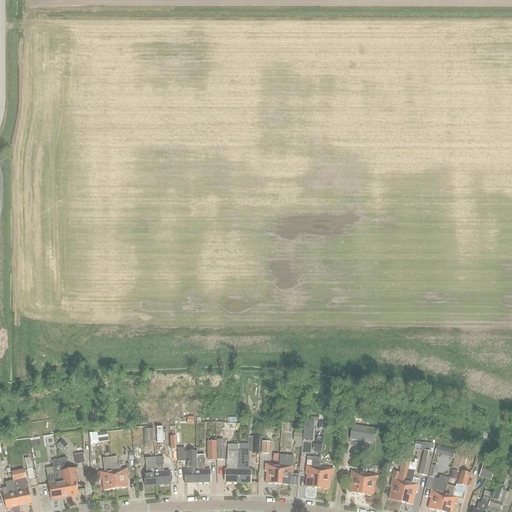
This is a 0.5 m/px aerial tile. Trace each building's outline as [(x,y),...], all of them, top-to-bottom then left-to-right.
[(313,427),(305,426),(303,444),(311,445),(313,427)] [(352,426),(350,440),(372,444),(375,430),(375,429),(365,428),(352,426)] [(144,442),(153,442),(153,430),(144,430),(144,442)] [(295,434),(294,446),(300,447),(302,447),(303,434),(295,434)] [(259,454),(259,437),(252,437),(251,454),(259,454)] [(61,441),(58,445),(62,449),(66,445),(61,441)] [(216,442),(207,442),(207,461),(217,461),(216,442)] [(269,454),(270,442),(262,442),(261,454),(269,454)] [(425,442),(423,448),(434,451),(436,444),(425,442)] [(312,453),(321,453),(322,445),(313,444),(312,453)] [(437,445),(434,454),(440,455),(442,448),(440,447),(440,446),(438,445),(437,445)] [(198,484),(197,452),(186,452),(186,449),(179,449),(180,462),(187,462),(188,471),(184,472),(184,484),(198,484)] [(238,484),(238,451),(227,451),(227,471),(225,471),(225,483),(238,484)] [(251,484),(251,471),(248,471),(248,463),(248,452),(238,451),(238,484),(251,484)] [(427,477),(430,466),(433,453),(424,451),(419,475),(427,477)] [(157,458),(155,458),(157,486),(171,485),(170,472),(164,473),(163,466),(165,465),(164,452),(156,453),(157,458)] [(197,452),(198,484),(211,483),(210,471),(204,471),(204,468),(205,468),(205,456),(197,456),(197,452)] [(75,465),(84,464),(83,454),(74,455),(75,465)] [(293,467),(293,457),(280,456),(279,466),(293,467)] [(311,457),(310,467),(320,468),(321,458),(311,457)] [(147,474),(144,474),(144,487),(157,486),(155,458),(145,459),(147,474)] [(401,503),(411,460),(403,458),(399,473),(395,472),(393,480),(392,479),(390,488),(392,488),(389,501),(401,503)] [(105,472),(100,473),(101,480),(102,480),(104,492),(116,490),(112,466),(112,464),(112,459),(104,460),(105,472)] [(412,484),(413,478),(415,471),(409,470),(411,460),(401,503),(413,506),(415,494),(417,494),(419,486),(412,484)] [(113,466),(112,466),(116,490),(128,489),(126,477),(128,477),(127,469),(121,470),(120,463),(118,463),(113,464),(113,466)] [(490,480),(494,467),(483,464),(479,476),(490,480)] [(59,466),(64,499),(78,496),(75,481),(78,480),(76,469),(67,471),(66,465),(59,466)] [(278,485),(279,466),(265,465),(265,473),(266,473),(266,484),(278,485)] [(55,476),(47,477),(48,485),(51,501),(64,499),(59,466),(53,467),(55,476)] [(292,475),(293,467),(279,466),(278,485),(290,486),(291,474),(292,475)] [(318,489),(320,468),(310,467),(306,466),(305,475),(307,475),(305,488),(318,489)] [(430,466),(427,477),(434,479),(437,468),(430,466)] [(333,478),(334,470),(320,468),(318,489),(330,491),(331,478),(333,478)] [(31,504),(27,487),(24,470),(11,473),(18,507),(31,504)] [(469,473),(460,471),(457,484),(465,487),(469,473)] [(349,493),(361,495),(373,497),(375,485),(377,485),(378,477),(351,472),(350,480),(351,481),(349,493)] [(430,498),(431,499),(428,510),(435,511),(440,511),(447,486),(449,479),(442,477),(439,485),(434,484),(430,498)] [(506,487),(508,479),(503,477),(500,485),(506,487)] [(6,487),(1,488),(2,492),(6,510),(18,507),(15,493),(13,483),(13,481),(12,481),(6,482),(7,487),(6,487)] [(456,505),(458,498),(453,497),(456,488),(447,486),(440,511),(452,511),(455,505),(456,505)] [(505,491),(497,488),(493,499),(501,502),(505,491)] [(486,511),(491,500),(483,498),(481,504),(479,503),(476,511),(473,510),(472,511),(486,511)] [(491,500),(486,511),(500,511),(501,511),(503,504),(491,500)]
